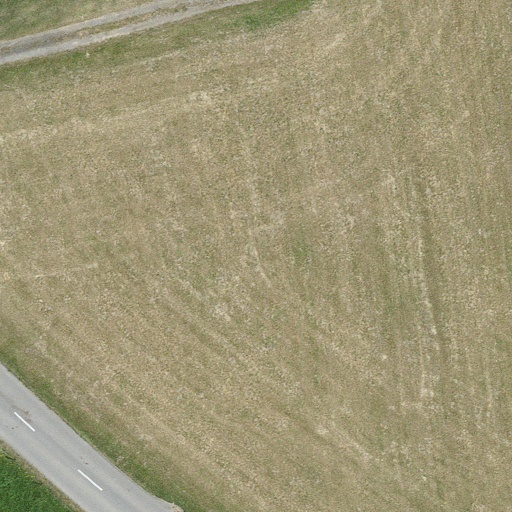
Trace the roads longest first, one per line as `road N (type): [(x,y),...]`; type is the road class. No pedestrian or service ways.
road 1 (track): [(0,54),(224,0)]
road 2 (tertiary): [(131,511),(0,399)]
